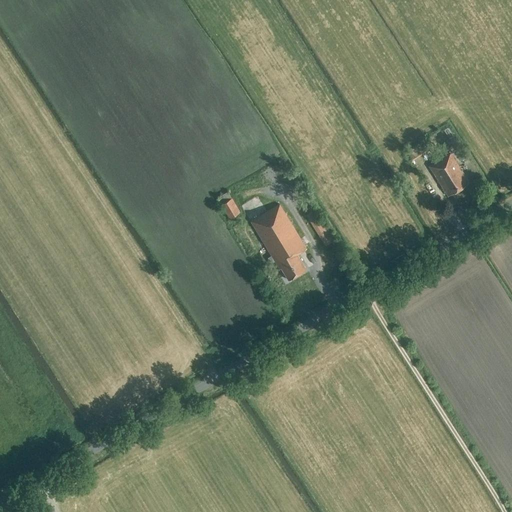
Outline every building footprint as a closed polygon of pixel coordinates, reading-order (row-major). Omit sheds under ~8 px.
[(462,130),(458,132),(462,142),(467,140),(462,130)] [(458,144),(453,136),(449,139),(454,147),(458,144)] [(459,169),(460,168),(450,153),(429,166),(447,194),(468,180),(462,171),(461,171),(459,169)] [(240,212),(231,198),(228,192),(217,199),(229,218),(240,212)] [(280,269),(281,268),(288,279),(306,269),(297,254),(306,249),(279,204),(251,221),(272,256),(268,258),(271,263),(275,261),(280,269)] [(334,240),(315,210),(307,215),(326,245),(334,240)]
